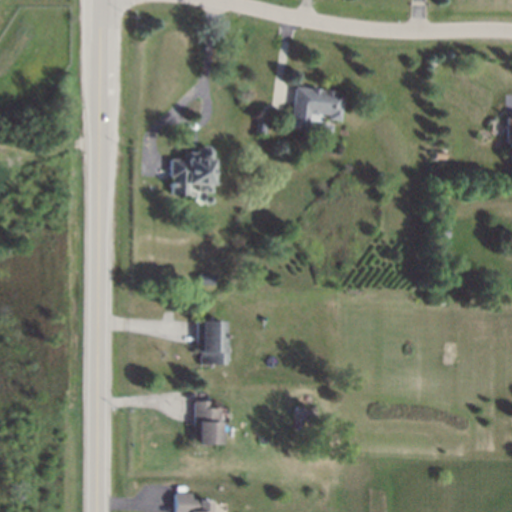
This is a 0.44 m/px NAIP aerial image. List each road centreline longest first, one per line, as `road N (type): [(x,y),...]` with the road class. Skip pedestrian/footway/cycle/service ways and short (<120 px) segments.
road 1 (tertiary): [(103,0),(99,511)]
road 2 (residential): [(213,0),(371,30),(511,31)]
